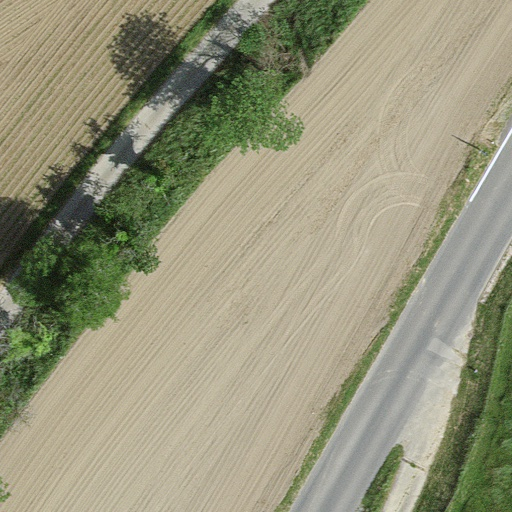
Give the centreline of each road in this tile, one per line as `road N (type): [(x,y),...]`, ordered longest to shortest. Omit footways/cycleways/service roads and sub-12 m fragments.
road 1 (tertiary): [(511,163),(313,511)]
road 2 (unclassified): [(0,302),(94,170),(248,0)]
road 3 (track): [(453,260),(389,511)]
